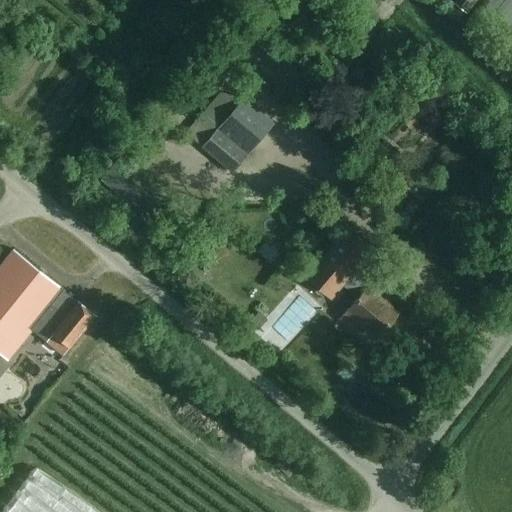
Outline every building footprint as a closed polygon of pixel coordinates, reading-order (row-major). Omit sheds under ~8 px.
[(466,14),(477,0),(451,0),(450,1),(466,14)] [(247,43),(297,88),(309,75),(244,17),(215,49),(230,63),(247,43)] [(275,124),(244,97),(219,92),(185,133),(232,173),(275,124)] [(164,209),(128,177),(141,163),(126,150),(99,180),(150,225),(164,209)] [(380,268),(366,256),(372,250),(345,227),(303,277),(330,300),(342,286),(356,298),(344,312),(375,338),(398,311),(372,290),(382,279),(380,268)] [(256,252),(269,263),(277,254),(265,243),(256,252)] [(0,263),(0,351),(6,356),(34,321),(57,339),(47,352),(54,358),(65,345),(67,347),(93,314),(12,249),(0,263)] [(257,330),(267,320),(258,312),(248,322),(257,330)] [(451,489),(442,483),(435,492),(443,499),(451,489)]
